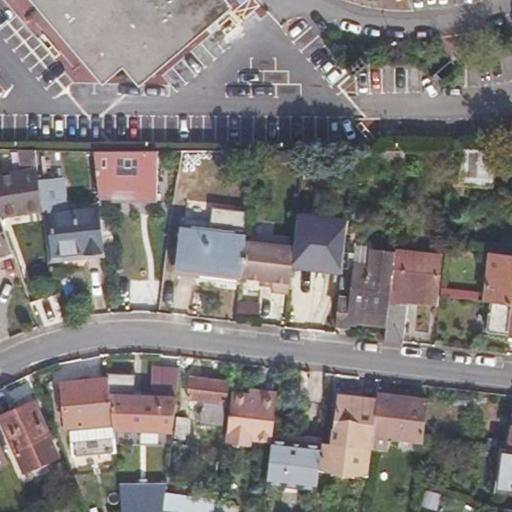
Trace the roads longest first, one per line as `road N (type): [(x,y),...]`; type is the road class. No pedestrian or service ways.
road 1 (residential): [(0,367),(61,342),(142,333),(511,375)]
road 2 (residential): [(301,0),(394,25),(437,26),(511,5)]
